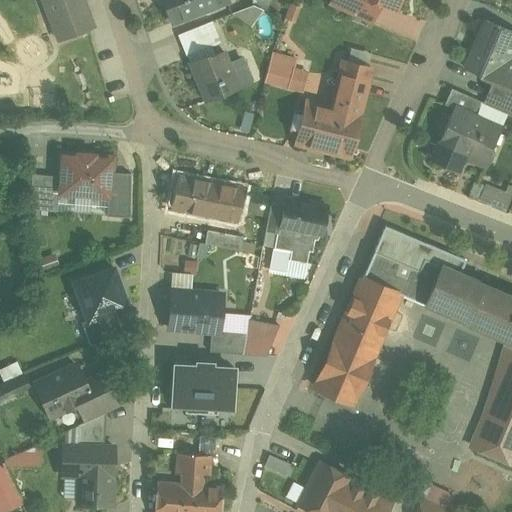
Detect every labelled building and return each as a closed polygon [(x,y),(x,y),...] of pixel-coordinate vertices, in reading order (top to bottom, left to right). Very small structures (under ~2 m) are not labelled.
[(45,0),(61,40),(95,27),(84,0),(45,0)] [(164,0),(174,23),(230,1),(229,0),(164,0)] [(332,0),(331,5),(371,23),(381,2),(396,9),(400,0),(332,0)] [(245,20),(222,29),(229,45),(251,35),(245,20)] [(511,58),(511,32),(487,22),(466,68),(497,81),(487,104),(511,115),(511,60),(511,58)] [(209,55),(192,63),(208,101),(239,88),(224,51),(210,57),(209,55)] [(300,57),(282,52),(274,83),(292,88),(300,57)] [(345,62),(333,108),(308,102),(298,143),(350,156),(361,115),(360,115),(372,69),(345,62)] [(483,102),(453,88),(446,104),(455,108),(456,107),(477,117),(483,102)] [(477,117),(456,107),(455,108),(439,145),(440,145),(468,158),(488,166),(505,129),(477,117)] [(468,158),(440,145),(434,160),(457,170),(462,160),(468,158)] [(114,158),(61,154),(60,176),(58,194),(59,195),(111,198),(114,158)] [(60,176),(32,174),(35,210),(58,211),(59,195),(58,194),(60,176)] [(229,190),(217,188),(218,184),(178,176),(172,207),(211,215),(239,221),(245,189),(229,186),(229,190)] [(511,202),(511,196),(486,186),(481,198),(509,210),(511,202)] [(328,205),(287,197),(286,204),(272,201),(266,231),(278,233),(275,248),(292,251),(291,260),(308,263),(310,251),(314,251),(316,239),(319,240),(322,235),(323,235),(323,234),(322,234),(328,206),(328,205)] [(239,221),(211,215),(209,230),(236,236),(236,235),(239,221)] [(441,265),(460,273),(466,260),(384,226),(363,277),(400,293),(426,303),(441,265)] [(236,236),(209,230),(206,244),(241,251),(244,237),(236,235),(236,236)] [(511,294),(460,273),(441,265),(426,303),(509,339),(487,413),(473,446),(511,462),(511,294)] [(84,329),(127,315),(113,272),(70,286),(84,329)] [(185,275),(165,274),(164,286),(184,287),(185,275)] [(363,277),(317,387),(353,403),(400,293),(363,277)] [(222,294),(171,290),(168,326),(168,328),(220,332),(222,294)] [(242,355),(246,334),(225,331),(225,338),(211,337),(209,352),(242,355)] [(76,364),(36,383),(52,415),(78,403),(86,421),(107,412),(118,406),(103,374),(85,382),(76,364)] [(174,367),(172,408),(188,409),(188,415),(217,417),(218,410),(230,410),(232,369),(174,367)] [(23,373),(2,383),(8,397),(29,387),(23,373)] [(86,421),(80,424),(79,444),(105,445),(107,412),(86,421)] [(202,434),(200,451),(216,453),(218,436),(202,434)] [(42,444),(18,455),(17,453),(6,459),(9,466),(18,466),(17,467),(42,468),(43,444),(42,444)] [(79,444),(65,444),(64,472),(83,473),(82,502),(79,501),(79,503),(113,504),(114,466),(113,466),(114,446),(105,445),(79,444)] [(213,455),(177,453),(178,453),(176,474),(182,474),(182,483),(204,485),(205,476),(211,477),(212,456),(213,456),(213,455)] [(235,454),(219,453),(217,473),(233,474),(235,454)] [(387,511),(394,499),(321,462),(300,504),(315,511),(387,511)] [(4,464),(0,465),(0,511),(10,511),(23,507),(4,464)] [(182,483),(158,481),(155,511),(221,511),(224,486),(204,485),(182,483)] [(452,511),(424,499),(417,511),(452,511)]
